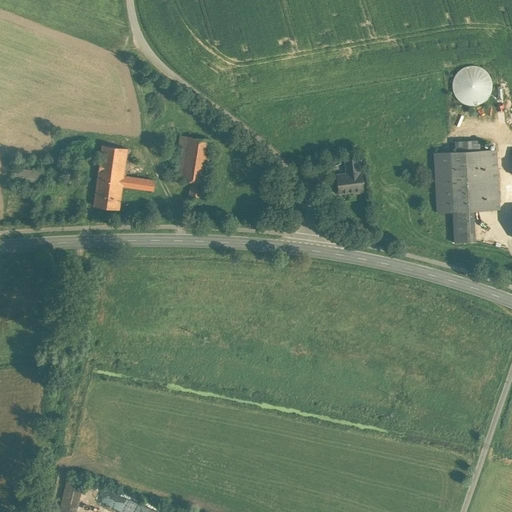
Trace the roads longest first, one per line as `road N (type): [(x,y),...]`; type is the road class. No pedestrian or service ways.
road 1 (unclassified): [(310,250),(310,188),(145,49),(131,0)]
road 2 (secondary): [(310,250),(170,239),(0,245)]
road 3 (secondary): [(511,301),(391,264),(310,250)]
